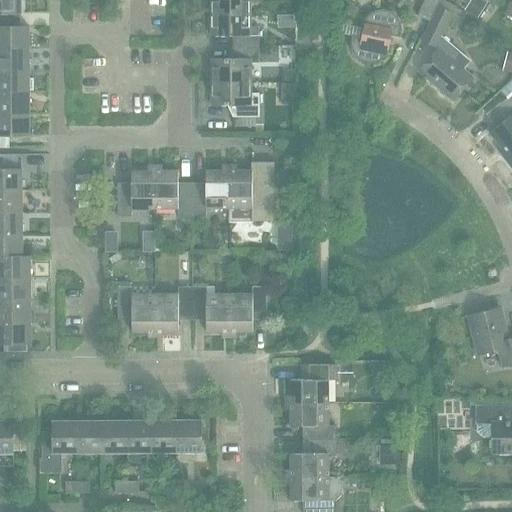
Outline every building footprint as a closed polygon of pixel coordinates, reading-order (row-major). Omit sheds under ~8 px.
[(0,0),(0,26),(9,26),(21,26),(20,0),(0,0)] [(211,0),(212,14),(250,13),(250,2),(259,2),(258,0),(211,0)] [(423,0),(416,15),(429,21),(439,0),(423,0)] [(437,6),(430,21),(421,39),(436,46),(438,48),(418,71),(452,100),(472,77),(454,61),(459,54),(440,38),(452,14),(437,6)] [(361,26),(361,29),(362,29),(361,37),(352,35),(351,38),(350,40),(350,43),(350,45),(351,48),(352,50),(353,52),(354,54),(355,56),(357,58),(359,59),(361,61),(364,61),(366,62),(368,63),(371,63),(373,62),(376,62),(378,61),(380,60),(382,58),(384,57),(386,55),(387,53),(388,51),(389,48),(390,46),(390,44),(389,43),(391,35),(400,37),(400,34),(401,32),(401,29),(401,27),(400,25),(400,22),(399,20),(397,18),(396,16),(394,14),(392,13),(390,12),(388,11),(385,10),(383,10),(380,10),(378,10),(375,10),(373,11),(371,12),(369,14),(367,15),(365,17),(364,19),(363,21),(362,24),(361,26)] [(250,13),(212,14),(212,36),(233,36),(233,46),(259,46),(259,26),(250,26),(250,13)] [(9,26),(0,26),(0,47),(29,48),(29,26),(21,26),(9,26)] [(259,46),(233,46),(233,59),(212,59),(212,83),(251,83),(250,63),(259,62),(259,46)] [(0,69),(29,69),(29,48),(0,47),(0,69)] [(511,52),(508,52),(503,71),(511,72),(511,52)] [(0,69),(0,91),(29,92),(29,90),(33,90),(33,78),(29,78),(29,69),(0,69)] [(251,83),(212,83),(212,105),(233,105),(233,117),(259,117),(259,93),(251,93),(251,83)] [(0,113),(29,113),(29,92),(0,91),(0,113)] [(489,132),(511,160),(511,93),(486,114),(496,127),(489,132)] [(29,135),(29,113),(0,113),(0,147),(10,148),(9,135),(29,135)] [(0,191),(21,191),(21,154),(0,154),(0,191)] [(247,170),(229,170),(230,221),(274,221),(274,162),(247,162),(247,170)] [(230,221),(229,170),(206,170),(206,183),(191,183),(191,216),(206,216),(206,207),(228,208),(228,221),(230,221)] [(132,208),(154,208),(154,171),(132,171),(132,183),(117,183),(117,216),(132,216),(132,208)] [(178,216),(191,216),(191,183),(178,183),(178,171),(154,171),(154,208),(178,208),(178,216)] [(21,191),(0,191),(0,212),(21,212),(21,191)] [(21,212),(0,212),(0,234),(21,235),(21,212)] [(21,235),(0,234),(0,256),(29,257),(29,256),(22,256),(21,235)] [(132,242),(115,242),(116,252),(132,252),(132,242)] [(0,278),(30,279),(29,257),(0,256),(0,278)] [(30,279),(0,278),(0,299),(30,300),(30,279)] [(154,293),(154,332),(178,332),(178,320),(191,320),(191,287),(178,286),(178,293),(154,293)] [(230,293),(230,332),(252,332),(252,320),(267,320),(267,286),(253,286),(253,294),(230,293)] [(154,332),(154,293),(132,293),(132,287),(117,287),(117,320),(131,320),(131,332),(154,332)] [(191,287),(191,320),(205,320),(205,332),(230,332),(230,293),(205,293),(205,287),(191,287)] [(0,321),(30,322),(30,300),(0,299),(0,321)] [(499,307),(468,315),(478,354),(494,350),(499,353),(502,366),(511,363),(511,337),(507,339),(499,307)] [(30,322),(0,321),(0,344),(30,345),(30,322)] [(290,379),(290,402),(328,401),(328,380),(335,380),(335,364),(301,364),(301,378),(290,379)] [(302,439),(335,439),(335,424),(328,424),(328,401),(290,402),(290,425),(301,426),(302,439)] [(511,404),(475,404),(475,423),(476,423),(476,432),(483,437),(492,437),(492,452),(511,451),(511,404)] [(125,421),(126,452),(151,452),(151,420),(125,421)] [(151,420),(151,452),(176,452),(176,420),(151,420)] [(176,420),(176,452),(201,452),(201,420),(176,420)] [(0,421),(0,453),(13,453),(13,421),(0,421)] [(77,453),(76,421),(51,421),(51,446),(41,446),(41,457),(39,457),(39,473),(61,473),(61,453),(77,453)] [(76,421),(77,453),(102,453),(102,421),(76,421)] [(102,421),(102,453),(126,452),(125,421),(102,421)] [(335,439),(302,439),(302,453),(290,453),(290,476),(328,475),(328,453),(335,453),(335,439)] [(328,475),(290,476),(290,499),(302,499),(302,511),(335,511),(335,499),(341,493),(341,476),(328,476),(328,475)] [(64,493),(76,493),(76,481),(64,481),(64,493)] [(88,481),(76,481),(76,493),(88,492),(88,481)] [(114,492),(126,492),(126,481),(114,481),(114,492)] [(138,481),(126,481),(126,492),(138,492),(138,481)] [(164,493),(175,492),(175,481),(164,481),(164,493)] [(187,481),(175,481),(175,492),(187,492),(187,481)]
